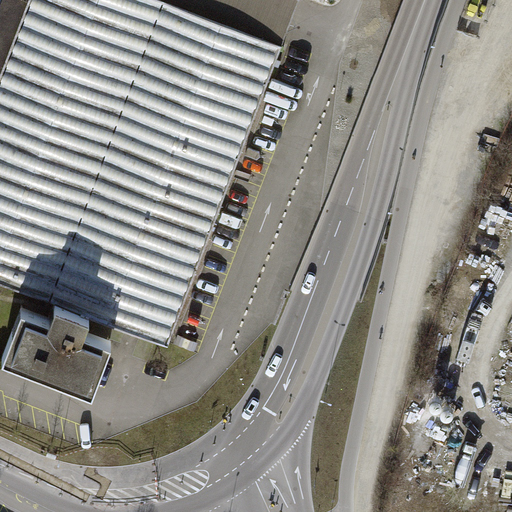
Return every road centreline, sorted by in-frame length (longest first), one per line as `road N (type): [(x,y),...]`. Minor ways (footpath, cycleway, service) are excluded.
road 1 (unclassified): [(424,0),(300,361),(274,412),(234,458)]
road 2 (unknown): [(28,177),(95,191),(121,170),(167,65),(173,36),(153,15),(106,9),(92,26)]
road 3 (residential): [(0,463),(69,489),(148,496),(234,458)]
road 4 (unknown): [(511,453),(464,437),(511,299)]
road 5 (unknown): [(92,26),(28,177)]
